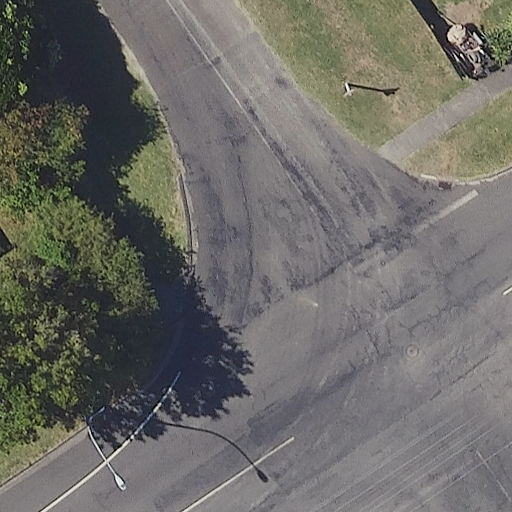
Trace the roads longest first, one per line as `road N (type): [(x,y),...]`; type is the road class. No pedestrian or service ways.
road 1 (residential): [(168,0),(411,358)]
road 2 (tertiary): [(411,358),(185,511)]
road 3 (residential): [(411,358),(511,506)]
road 4 (residential): [(511,290),(411,358)]
